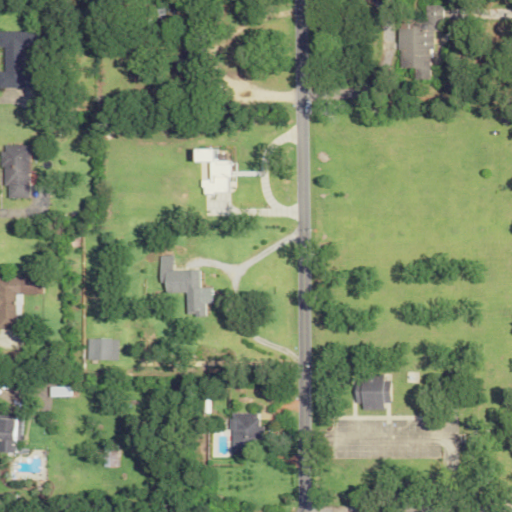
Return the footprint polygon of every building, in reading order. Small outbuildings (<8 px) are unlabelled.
[(421,19),(395,19),(395,68),(410,68),(410,78),(427,78),(427,30),(438,30),(438,5),(421,5),(421,19)] [(0,30),(0,87),(29,88),(30,72),(19,72),(19,47),(34,47),(34,31),(0,30)] [(24,197),(24,144),(0,144),(0,185),(2,186),(2,197),(24,197)] [(195,269),(168,270),(168,255),(154,255),(155,277),(159,277),(159,292),(181,292),(182,316),(201,315),(201,304),(207,303),(207,287),(195,288),(195,269)] [(0,328),(9,328),(9,294),(37,294),(37,277),(0,277),(0,328)] [(81,359),(112,360),(113,339),(82,338),(81,359)] [(379,374),(357,374),(357,381),(350,381),(350,403),(357,403),(357,410),(379,410),(379,403),(385,403),(385,380),(379,380),(379,374)] [(64,397),(64,386),(43,386),(44,397),(64,397)] [(227,453),(254,452),(253,412),(226,413),(227,453)] [(0,452),(13,453),(14,415),(0,415),(0,452)] [(112,467),(112,449),(98,448),(98,466),(112,467)]
